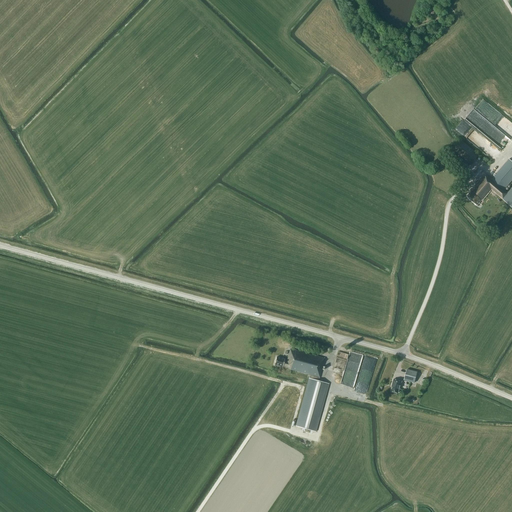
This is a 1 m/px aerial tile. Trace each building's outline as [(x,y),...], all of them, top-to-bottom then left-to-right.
[(471,164),(478,155),(461,140),(453,149),(471,164)] [(511,187),(507,193),(504,190),(511,180),(511,161),(509,159),(491,179),(489,177),(488,177),(485,174),(479,168),(471,178),(475,182),(477,180),(478,181),(473,186),(470,191),(471,191),(467,196),(477,205),(491,189),(503,199),(502,200),(511,207),(511,187)] [(322,363),(324,358),(290,349),(287,361),(284,360),(285,359),(277,357),(274,365),(283,367),(289,368),(289,369),(310,375),(295,426),(316,432),(329,384),(318,381),(324,363),(322,363)] [(414,383),(417,372),(407,369),(404,380),(414,383)] [(400,390),(402,381),(393,379),(391,387),(392,387),(391,392),(398,394),(399,390),(400,390)]
